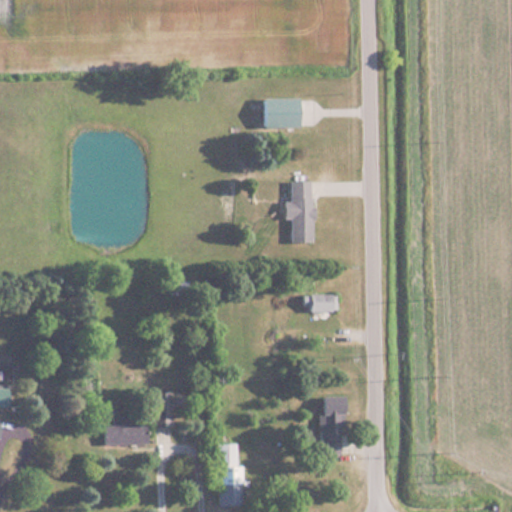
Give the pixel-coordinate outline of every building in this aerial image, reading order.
[(256,127),(295,127),(295,98),(256,98),(256,127)] [(306,179),(284,180),(284,200),(277,200),(277,218),(284,218),(285,241),(307,241),(306,179)] [(330,311),(330,293),(298,293),(298,311),(330,311)] [(149,425),(168,425),(168,392),(149,392),(149,425)] [(336,395),(313,395),(314,444),(337,444),(336,395)] [(124,424),(124,416),(107,416),(107,425),(99,425),(99,443),(142,443),(142,424),(124,424)] [(212,442),(212,505),(235,504),(235,442),(212,442)]
